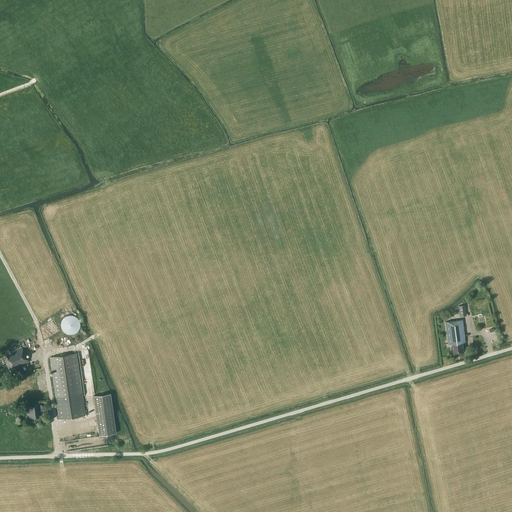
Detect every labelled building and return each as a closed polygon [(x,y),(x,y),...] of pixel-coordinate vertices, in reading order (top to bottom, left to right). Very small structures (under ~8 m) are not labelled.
[(72,315),(70,315),(69,315),(68,315),(66,316),(65,317),(63,318),(62,319),(62,321),(61,323),(61,324),(61,326),(62,328),(62,329),(63,331),(65,332),(66,333),(68,334),(69,334),(71,334),(74,334),(75,333),(77,332),(78,331),(79,329),(80,328),(80,326),(80,325),(80,323),(80,321),(79,320),(78,318),(77,317),(75,316),(74,315),(72,315)] [(466,342),(463,319),(445,322),(448,344),(452,344),(453,353),(463,352),(462,342),(466,342)] [(29,361),(21,347),(0,358),(0,366),(5,363),(10,372),(29,361)] [(85,416),(76,353),(50,357),(59,419),(85,416)] [(116,432),(110,393),(93,395),(99,435),(116,432)] [(46,409),(39,404),(36,404),(36,406),(29,406),(30,412),(28,413),(29,418),(39,416),(38,412),(40,411),(41,410),(44,412),(46,409)]
